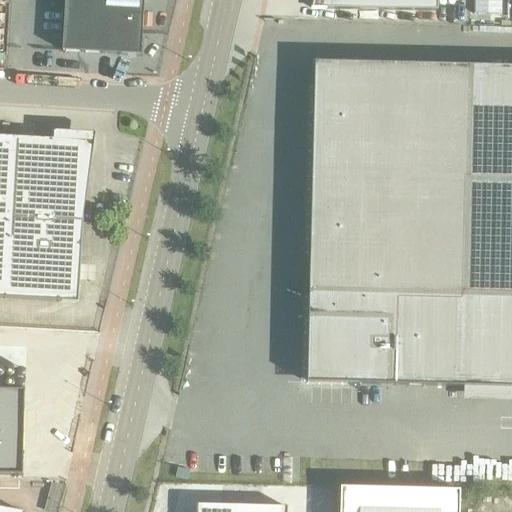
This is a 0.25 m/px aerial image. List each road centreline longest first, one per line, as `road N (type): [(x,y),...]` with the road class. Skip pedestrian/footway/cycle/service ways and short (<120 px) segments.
road 1 (unclassified): [(204,104),(109,511)]
road 2 (unclassified): [(0,93),(204,104)]
